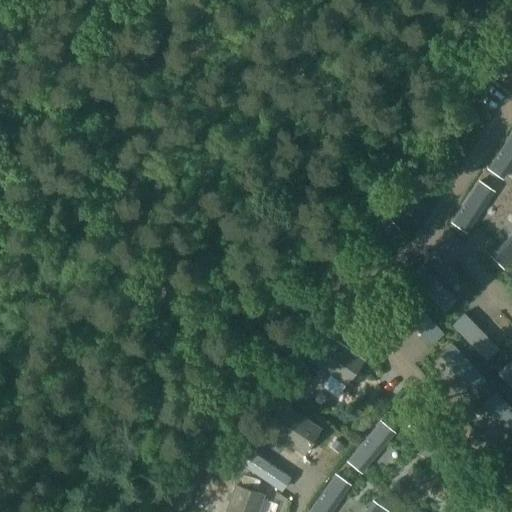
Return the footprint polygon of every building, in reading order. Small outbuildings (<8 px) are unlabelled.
[(511,26),(505,22),(478,67),(494,77),(511,45),(511,26)] [(446,119),(430,144),(446,154),(462,129),(446,119)] [(511,130),(487,167),(502,177),(511,162),(511,130)] [(483,176),(455,217),(470,227),(498,186),(483,176)] [(409,179),(394,205),(410,215),(425,189),(409,179)] [(388,217),(367,238),(380,251),(401,231),(388,217)] [(511,233),(491,255),(503,268),(511,258),(511,233)] [(421,266),(410,277),(444,312),(456,300),(421,266)] [(409,298),(397,310),(431,345),(442,334),(409,298)] [(463,314),(452,326),(486,361),(498,349),(463,314)] [(324,333),(307,359),(347,385),(363,360),(324,333)] [(452,345),(440,356),(474,391),(485,380),(452,345)] [(511,365),(509,362),(497,374),(511,388),(511,365)] [(304,372),(291,395),(301,400),(314,378),(304,372)] [(511,410),(495,393),(483,404),(511,433),(511,410)] [(281,403),(264,428),(304,455),(321,429),(281,403)] [(419,414),(407,427),(445,462),(458,448),(419,414)] [(378,422),(345,462),(359,473),(392,434),(378,422)] [(249,450),(240,463),(281,491),(290,478),(249,450)] [(333,475),(307,511),(329,511),(349,485),(333,475)] [(469,475),(455,490),(479,511),(507,511),(509,510),(469,475)] [(236,485),(226,511),(258,511),(264,495),(236,485)] [(386,511),(371,501),(363,511),(386,511)]
